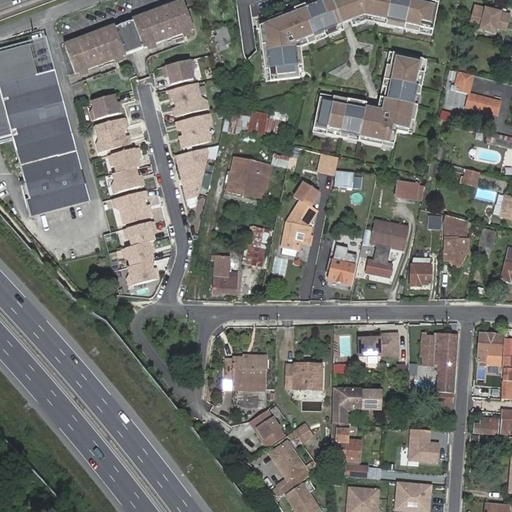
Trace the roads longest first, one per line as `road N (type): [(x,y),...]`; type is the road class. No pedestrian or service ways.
road 1 (motorway): [(184,511),(0,289)]
road 2 (residential): [(468,313),(206,311)]
road 3 (residential): [(164,310),(184,245),(144,85)]
road 4 (residential): [(164,310),(144,310),(137,338),(187,402),(198,393),(206,311)]
road 5 (motorway): [(0,339),(143,511)]
road 6 (residential): [(453,511),(468,313)]
road 7 (unclassified): [(47,14),(96,205)]
road 8 (unknown): [(187,402),(274,511)]
